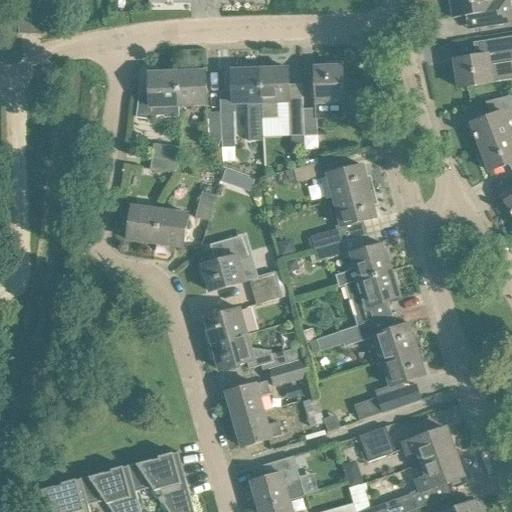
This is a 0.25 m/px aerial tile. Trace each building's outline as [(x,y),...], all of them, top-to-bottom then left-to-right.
[(450,0),(453,18),(477,14),(479,27),(511,22),(511,15),(509,0),(450,0)] [(17,34),(44,34),(44,19),(18,18),(17,34)] [(511,65),(511,63),(511,62),(511,35),(480,39),(482,56),(456,59),(459,88),(494,84),(511,80),(511,65)] [(328,67),(315,67),(317,103),(344,102),(345,112),(359,111),(358,83),(344,83),(343,66),(343,61),(328,62),(328,67)] [(262,102),(263,114),(263,118),(278,118),(278,102),(290,101),(289,68),(276,69),(276,63),(260,64),(262,102)] [(248,114),(263,114),(262,102),(260,64),(245,64),(245,70),(233,70),(234,103),(248,103),(248,114)] [(206,71),(178,72),(179,106),(207,105),(206,71)] [(179,106),(178,72),(150,73),(150,92),(140,91),(137,117),(158,120),(158,116),(165,115),(165,117),(180,117),(179,106)] [(511,119),(511,95),(491,100),(496,114),(472,123),(476,134),(475,135),(477,140),(478,139),(481,147),(511,135),(511,130),(509,121),(511,119)] [(288,109),(289,136),(305,135),(304,108),(288,109)] [(318,108),(304,108),(305,135),(319,135),(318,108)] [(234,111),(221,112),(222,138),(222,148),(235,147),(234,111)] [(209,139),(222,138),(221,112),(208,112),(209,139)] [(511,135),(481,147),(490,171),(508,165),(511,163),(511,135)] [(154,143),(153,156),(179,160),(181,147),(154,143)] [(179,160),(153,156),(151,169),(177,173),(179,160)] [(320,163),(293,170),(296,183),(323,176),(320,163)] [(327,175),(333,201),(370,191),(363,165),(327,175)] [(234,186),(238,174),(226,170),(222,182),(234,186)] [(370,191),(333,201),(339,224),(340,227),(363,221),(377,218),(374,205),(378,204),(374,190),(370,191)] [(202,191),(195,217),(208,221),(215,195),(202,191)] [(128,240),(156,243),(160,210),(133,206),(128,240)] [(160,210),(156,243),(184,247),(188,214),(160,210)] [(336,228),(311,236),(312,238),(308,239),(310,248),(314,246),(315,249),(340,242),(336,228)] [(216,261),(203,265),(211,292),(245,282),(246,282),(233,238),(211,244),(216,261)] [(343,255),(340,242),(315,249),(316,254),(310,256),(312,264),(343,255)] [(344,273),(336,275),(340,287),(346,286),(346,285),(392,271),(384,244),(350,254),(355,268),(344,273)] [(346,285),(346,286),(350,300),(352,300),(357,316),(355,317),(357,326),(393,315),(389,301),(400,298),(392,271),(346,285)] [(250,279),(253,292),(280,284),(276,272),(250,279)] [(280,284),(253,292),(257,305),(283,297),(280,284)] [(206,318),(213,344),(250,334),(242,308),(206,318)] [(317,340),(321,351),(370,336),(366,324),(339,332),(317,340)] [(397,328),(374,335),(383,361),(417,349),(422,347),(417,334),(413,336),(409,324),(397,328)] [(313,341),(316,340),(313,328),(304,331),(308,343),(313,341)] [(269,369),(269,370),(289,364),(289,362),(285,350),(272,354),(271,351),(254,348),(250,334),(213,344),(220,370),(248,363),(250,369),(262,365),(263,371),(269,369)] [(392,387),(375,392),(382,415),(422,401),(417,386),(410,388),(408,381),(426,375),(417,349),(383,361),(392,387)] [(289,364),(269,370),(273,384),(310,374),(306,358),(289,362),(289,364)] [(227,393),(235,420),(264,411),(261,398),(272,395),(268,382),(257,385),(257,384),(227,393)] [(304,401),(310,427),(325,423),(318,397),(304,401)] [(264,411),(235,420),(242,447),(283,435),(280,422),(268,425),(264,411)] [(360,435),(364,447),(365,450),(360,452),(363,459),(368,458),(369,461),(396,452),(386,426),(360,435)] [(421,464),(455,452),(446,428),(404,443),(409,456),(417,453),(421,464)] [(178,451),(129,465),(137,492),(153,487),(160,498),(159,499),(162,504),(163,503),(169,511),(168,511),(195,511),(191,498),(178,451)] [(371,508),(359,511),(408,511),(419,508),(430,504),(449,497),(444,484),(464,476),(455,452),(421,464),(425,476),(415,479),(419,490),(411,492),(411,494),(371,508)] [(89,476),(81,478),(88,505),(105,500),(112,511),(141,511),(137,492),(129,465),(89,476)] [(252,482),(260,509),(290,500),(305,495),(301,480),(296,482),(293,470),(252,482)] [(30,492),(35,511),(90,511),(88,505),(81,479),(80,479),(77,480),(76,479),(30,492)] [(293,511),(290,500),(260,509),(260,511),(305,511),(303,511),(293,511)] [(485,511),(481,501),(477,503),(476,501),(447,511),(485,511)] [(356,511),(354,503),(325,511),(356,511)]
